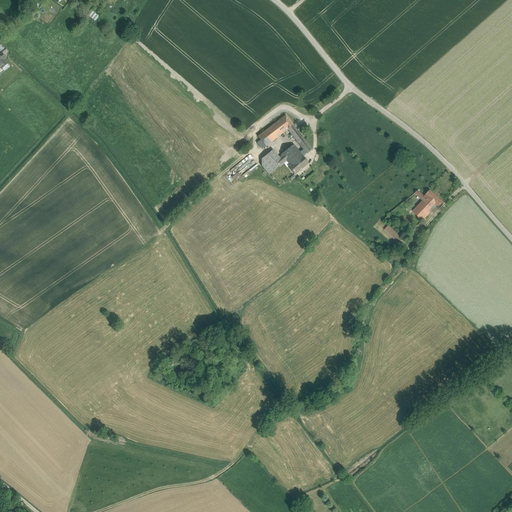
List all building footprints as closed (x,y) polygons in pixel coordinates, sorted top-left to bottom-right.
[(266,146),(288,129),(293,125),(293,126),(293,125),(286,115),(258,136),(266,146)] [(305,152),(307,154),(312,150),(295,128),(290,132),(298,143),(297,144),(302,150),(303,152),(304,151),(305,152)] [(299,152),(294,145),(281,154),(282,155),(287,161),(290,165),(288,166),(294,174),(308,163),(303,156),(299,152)] [(275,162),(279,158),(273,149),(261,159),(261,166),(269,175),(279,167),(275,162)] [(287,161),(282,155),(279,158),(275,162),(279,167),(287,161)] [(231,183),(235,180),(230,173),(226,175),(231,183)] [(415,193),(423,201),(433,210),(438,205),(439,206),(443,202),(430,190),(424,196),(418,191),(415,193)] [(433,210),(423,201),(413,212),(423,221),(433,210)] [(385,229),(400,243),(405,238),(389,224),(385,229)]
